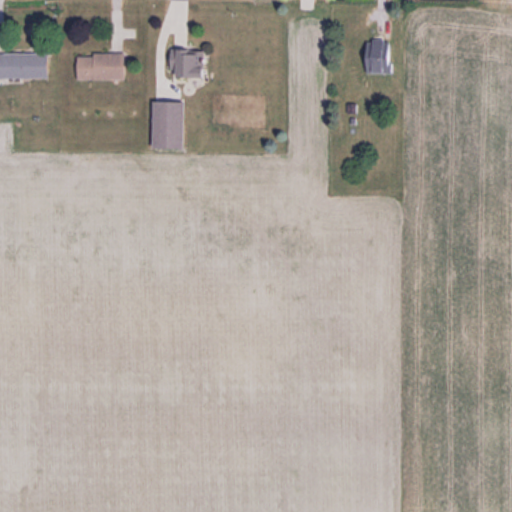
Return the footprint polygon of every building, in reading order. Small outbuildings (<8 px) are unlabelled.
[(368,73),(397,73),(397,41),(368,41),(368,73)] [(211,77),(211,49),(174,49),(174,77),(211,77)] [(53,54),(0,53),(0,79),(53,79),(53,54)] [(129,80),(129,54),(82,54),(82,80),(129,80)] [(190,148),(190,101),(159,101),(159,148),(190,148)]
